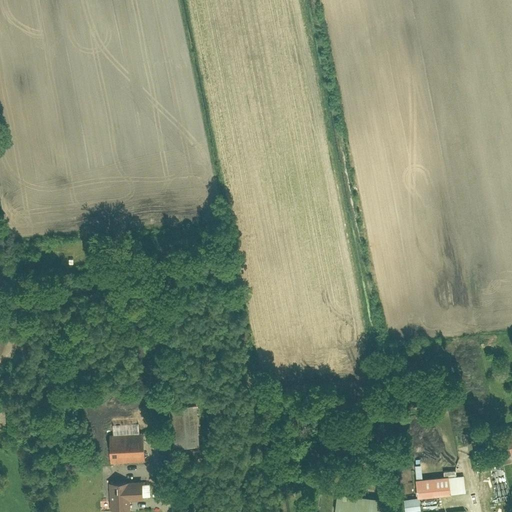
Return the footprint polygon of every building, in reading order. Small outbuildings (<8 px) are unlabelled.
[(171,403),(174,443),(199,441),(197,401),(171,403)] [(143,431),(113,433),(114,462),(144,460),(143,431)] [(419,481),(421,498),(468,493),(465,477),(419,481)] [(109,483),(111,511),(115,511),(129,511),(128,501),(144,500),(143,480),(109,483)] [(338,491),(335,511),(375,511),(378,497),(338,491)] [(422,511),(421,498),(406,500),(407,511),(422,511)]
